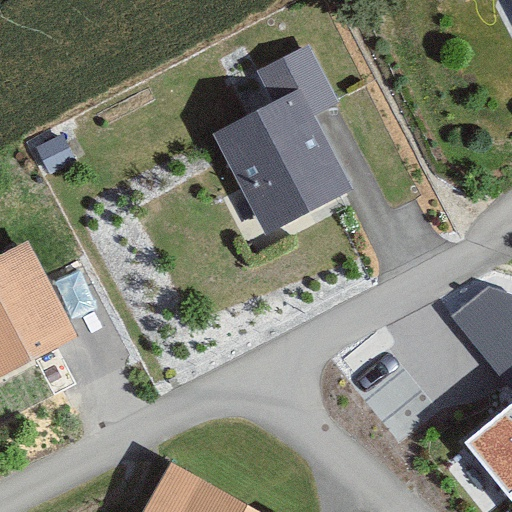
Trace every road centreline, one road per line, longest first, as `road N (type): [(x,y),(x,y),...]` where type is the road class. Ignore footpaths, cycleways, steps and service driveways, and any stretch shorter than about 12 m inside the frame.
road 1 (residential): [(247,380),(463,259),(511,217)]
road 2 (residential): [(0,509),(247,380)]
road 3 (residential): [(247,380),(402,511)]
